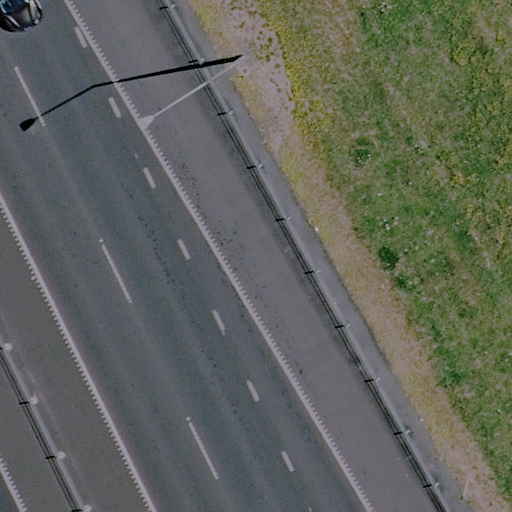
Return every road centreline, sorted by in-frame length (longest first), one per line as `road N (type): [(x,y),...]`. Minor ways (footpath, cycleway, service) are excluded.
road 1 (motorway): [(0,3),(305,511)]
road 2 (motorway): [(0,21),(239,511)]
